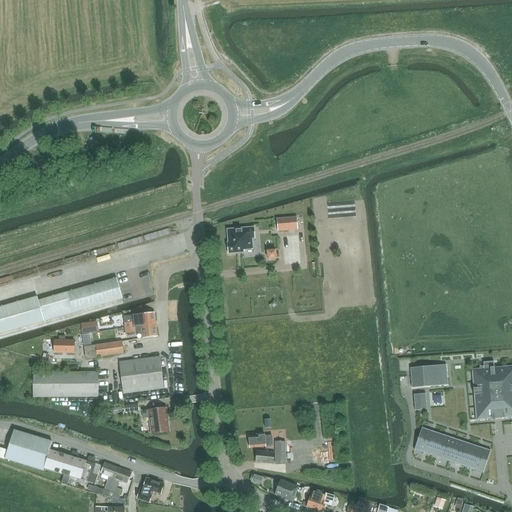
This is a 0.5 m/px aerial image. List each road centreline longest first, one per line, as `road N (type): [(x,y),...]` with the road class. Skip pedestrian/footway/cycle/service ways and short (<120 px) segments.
road 1 (tertiary): [(232,114),(284,104),(342,53),(413,41),(474,56),(511,114)]
road 2 (unclassified): [(231,475),(218,448),(201,261)]
road 3 (tertiary): [(0,165),(61,126),(170,118)]
road 4 (unclassified): [(0,424),(173,478)]
